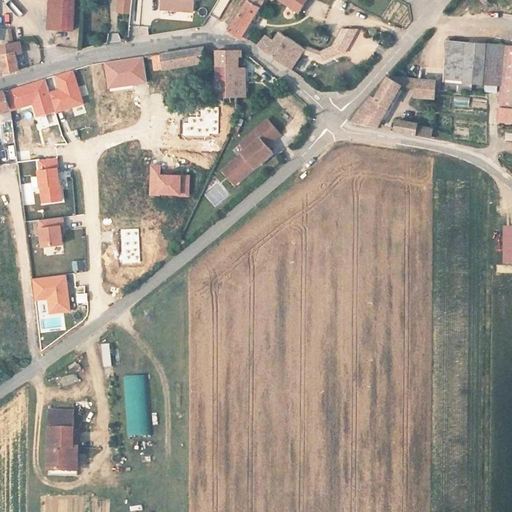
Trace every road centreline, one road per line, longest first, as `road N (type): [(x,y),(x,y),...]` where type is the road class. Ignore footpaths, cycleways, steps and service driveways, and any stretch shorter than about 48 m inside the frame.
road 1 (residential): [(333,123),(179,262),(0,393)]
road 2 (residential): [(0,82),(98,53),(231,41),(264,57),(333,123)]
road 3 (residential): [(333,123),(346,135),(471,158),(511,186)]
road 4 (residential): [(442,0),(333,123)]
